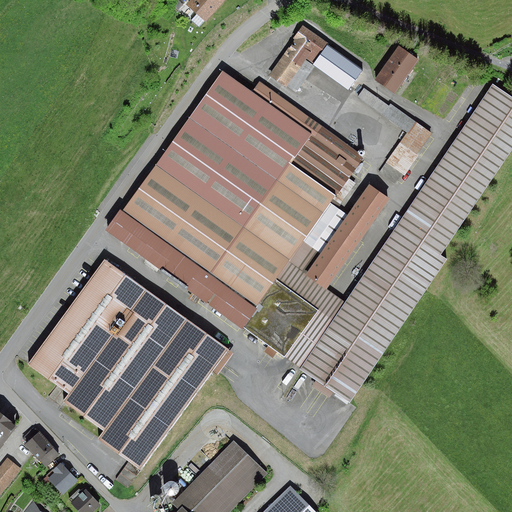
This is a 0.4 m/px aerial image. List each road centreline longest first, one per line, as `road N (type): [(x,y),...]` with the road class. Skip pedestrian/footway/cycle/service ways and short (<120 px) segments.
road 1 (residential): [(0,365),(223,51),(289,0)]
road 2 (unknown): [(223,51),(244,52),(299,22),(361,62),(371,86),(447,131)]
road 3 (unknown): [(447,131),(339,287)]
road 4 (track): [(344,0),(511,69)]
road 5 (residential): [(0,384),(123,511)]
